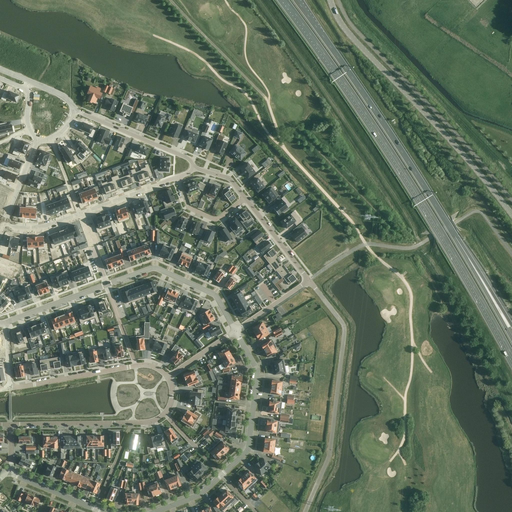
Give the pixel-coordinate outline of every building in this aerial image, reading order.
[(8,63),(10,57),(7,56),(6,58),(0,55),(0,67),(2,69),(5,61),(8,63)] [(22,64),(16,62),(18,57),(14,55),(10,65),(14,67),(12,71),(18,73),(22,64)] [(34,71),(36,67),(30,64),(31,62),(28,61),(25,66),(28,67),(25,75),(31,78),(33,74),(34,74),(35,71),(34,71)] [(90,95),(87,100),(88,101),(88,102),(91,103),(92,102),(93,103),(95,97),(100,99),(102,94),(99,93),(101,89),(100,89),(99,88),(98,87),(97,88),(96,87),(95,91),(89,88),(87,94),(90,95)] [(4,93),(1,99),(5,101),(6,98),(16,103),(18,99),(18,100),(20,97),(19,96),(9,91),(8,94),(4,93)] [(116,106),(118,102),(114,100),(111,99),(110,100),(107,99),(104,106),(107,107),(107,109),(113,112),(114,110),(115,110),(117,106),(116,106)] [(133,114),(139,101),(136,99),(132,107),(123,104),(120,112),(123,113),(122,115),(124,116),(125,115),(129,117),(131,113),(133,114)] [(147,117),(138,113),(136,116),(134,119),(135,120),(144,125),(146,120),(149,122),(152,116),(148,115),(147,117)] [(169,121),(171,116),(167,114),(166,117),(165,117),(159,114),(154,125),(158,127),(158,126),(161,128),(164,119),(165,119),(169,121)] [(1,123),(0,123),(0,134),(0,135),(7,134),(7,133),(13,131),(11,125),(2,127),(1,123)] [(83,123),(80,129),(90,134),(88,138),(91,140),(94,133),(91,132),(93,127),(83,123)] [(169,131),(168,135),(174,137),(177,138),(177,137),(182,125),(179,124),(178,126),(172,124),(171,128),(170,128),(169,131)] [(185,127),(182,135),(184,137),(184,138),(188,140),(190,141),(195,143),(197,138),(196,138),(197,135),(192,133),(193,130),(185,127)] [(108,145),(111,139),(107,138),(109,133),(102,129),(97,140),(104,143),(105,143),(108,145)] [(242,134),(236,131),(234,137),(240,139),(242,134)] [(218,135),(215,144),(218,145),(215,151),(218,153),(217,154),(222,156),(227,144),(222,141),(224,137),(218,135)] [(118,136),(114,145),(119,147),(117,151),(122,153),(126,146),(122,144),(125,139),(118,136)] [(204,136),(200,145),(203,147),(202,148),(207,150),(212,140),(204,136)] [(14,148),(12,154),(18,156),(20,153),(25,155),(29,144),(22,141),(18,149),(14,148)] [(77,145),(75,147),(76,148),(78,150),(80,152),(77,155),(82,160),(86,157),(83,154),(87,149),(80,142),(79,141),(76,144),(77,145)] [(138,145),(135,152),(146,156),(149,149),(145,148),(142,146),(138,145)] [(239,148),(235,145),(230,153),(234,156),(233,156),(236,158),(236,157),(240,161),(246,153),(242,151),(243,150),(239,147),(239,148)] [(66,146),(60,150),(64,157),(68,163),(74,159),(77,164),(80,162),(75,155),(72,157),(66,146)] [(41,150),(36,163),(41,165),(40,168),(46,171),(48,167),(45,166),(50,154),(41,150)] [(9,159),(7,166),(13,168),(14,167),(19,169),(21,164),(14,161),(15,157),(8,155),(7,158),(9,159)] [(160,172),(169,172),(169,167),(170,163),(169,163),(169,158),(160,158),(160,172)] [(247,163),(240,168),(243,171),(245,175),(248,178),(255,173),(247,163)] [(145,168),(141,170),(145,180),(148,179),(148,178),(153,176),(148,164),(144,165),(145,168)] [(135,169),(131,170),(136,183),(140,181),(141,182),(144,180),(145,180),(141,170),(136,172),(135,169)] [(129,175),(124,176),(128,186),(132,185),(131,184),(136,183),(131,170),(127,171),(129,175)] [(0,177),(0,181),(5,183),(7,180),(14,183),(17,175),(7,171),(4,178),(0,177)] [(30,177),(27,184),(36,188),(38,183),(40,184),(43,174),(40,173),(38,177),(34,176),(33,179),(30,177)] [(255,180),(251,183),(253,186),(255,189),(258,192),(264,187),(258,178),(260,176),(258,173),(253,177),(255,180)] [(118,175),(114,176),(119,189),(124,187),(124,188),(127,187),(128,187),(128,186),(124,176),(119,178),(118,175)] [(112,181),(107,183),(111,193),(115,191),(119,189),(114,176),(111,178),(112,181)] [(101,181),(97,183),(102,195),(107,193),(107,194),(111,193),(107,183),(103,184),(101,181)] [(197,181),(186,185),(188,193),(200,189),(203,190),(206,185),(201,182),(200,184),(198,184),(197,181)] [(205,195),(213,199),(219,187),(213,184),(210,191),(207,190),(205,195)] [(94,187),(88,189),(89,190),(93,200),(98,198),(94,187)] [(228,200),(231,203),(236,199),(233,195),(234,195),(232,193),(233,193),(230,190),(228,192),(225,188),(224,189),(221,194),(227,200),(228,200)] [(78,191),(75,192),(77,198),(80,197),(82,204),(88,202),(84,192),(83,190),(78,192),(78,191)] [(84,192),(88,202),(93,200),(89,190),(84,192)] [(166,201),(163,202),(165,208),(168,207),(171,206),(170,202),(175,201),(173,197),(173,196),(172,194),(170,190),(163,193),(166,201)] [(270,190),(263,195),(269,203),(276,197),(275,197),(278,195),(275,192),(273,193),(270,190)] [(67,199),(62,200),(66,210),(71,208),(68,201),(71,200),(69,194),(66,196),(67,199)] [(62,200),(57,202),(60,212),(66,210),(62,200)] [(141,203),(140,203),(144,213),(149,211),(150,214),(153,212),(151,207),(148,208),(148,206),(147,205),(146,203),(147,203),(146,200),(141,202),(141,203)] [(283,201),(273,209),(278,215),(283,211),(284,212),(287,209),(287,208),(288,207),(283,201)] [(57,202),(52,204),(55,214),(60,212),(57,202)] [(139,203),(134,204),(135,207),(136,209),(136,210),(136,211),(137,212),(134,213),(136,219),(139,218),(138,215),(144,213),(140,203),(139,204),(139,203)] [(52,204),(47,206),(50,216),(55,214),(52,204)] [(170,217),(175,215),(173,209),(169,210),(168,207),(165,208),(160,210),(161,214),(163,213),(165,220),(170,218),(170,217)] [(125,208),(120,210),(124,221),(130,219),(125,208)] [(120,210),(115,212),(119,223),(124,221),(120,210)] [(241,213),(239,215),(242,219),(240,221),(246,229),(250,226),(249,224),(253,221),(253,220),(249,215),(245,210),(241,214),(241,213)] [(106,215),(101,216),(106,229),(112,227),(114,233),(117,231),(113,221),(110,222),(107,215),(106,216),(106,215)] [(290,215),(281,222),(283,225),(283,226),(285,228),(286,228),(286,229),(294,223),(296,225),(302,221),(297,215),(293,218),(290,215)] [(98,226),(95,227),(98,233),(101,232),(100,231),(106,229),(101,216),(97,218),(97,219),(96,220),(98,226)] [(184,227),(187,220),(186,220),(187,219),(183,217),(182,218),(180,221),(179,220),(176,226),(183,229),(181,233),(184,234),(187,228),(184,227)] [(243,229),(235,219),(233,220),(232,219),(229,222),(234,228),(232,230),(236,235),(243,229)] [(204,230),(198,228),(200,224),(194,221),(189,231),(201,237),(204,230)] [(295,233),(292,235),(297,242),(307,235),(304,230),(306,229),(301,223),(294,229),(296,232),(295,232),(295,233)] [(77,226),(71,228),(75,237),(80,235),(80,234),(81,234),(79,230),(78,230),(77,226)] [(71,228),(66,229),(70,239),(75,237),(71,228)] [(225,228),(219,232),(223,237),(222,238),(225,242),(231,238),(232,240),(236,237),(232,232),(229,233),(225,228)] [(66,229),(61,231),(66,243),(71,241),(70,239),(66,229)] [(215,233),(208,230),(205,237),(202,235),(200,241),(203,242),(203,241),(209,244),(215,233)] [(259,230),(250,237),(256,245),(255,246),(264,239),(262,237),(263,235),(259,230)] [(61,231),(56,233),(61,245),(66,243),(61,231)] [(53,242),(50,243),(52,249),(56,248),(55,247),(61,245),(56,233),(51,235),(53,242)] [(43,237),(38,237),(38,247),(38,250),(44,249),(44,250),(47,250),(47,243),(44,244),(43,237)] [(13,238),(11,248),(17,249),(16,252),(20,252),(21,246),(18,246),(19,239),(13,238)] [(264,239),(255,246),(261,254),(271,246),(267,241),(266,242),(264,239)] [(147,242),(141,244),(142,247),(142,246),(146,256),(151,254),(147,242)] [(164,244),(159,255),(163,257),(165,257),(169,248),(169,247),(164,244)] [(124,246),(121,247),(124,256),(128,255),(130,262),(135,260),(132,250),(131,248),(126,250),(124,246)] [(136,246),(131,248),(132,250),(135,260),(141,258),(137,248),(136,246)] [(137,248),(141,258),(146,256),(142,246),(142,247),(137,248)] [(169,248),(165,257),(166,258),(165,259),(170,260),(173,253),(176,255),(178,249),(175,248),(174,250),(169,248)] [(272,249),(263,256),(269,264),(278,257),(272,249)] [(183,252),(177,263),(183,265),(188,254),(183,252)] [(115,255),(114,255),(118,266),(124,264),(120,253),(115,255)] [(114,254),(109,256),(110,259),(110,258),(113,268),(118,266),(114,255),(115,255),(114,254)] [(188,254),(183,265),(188,268),(193,256),(188,254)] [(278,257),(269,264),(275,271),(283,265),(278,258),(279,257),(278,257)] [(110,259),(104,260),(108,270),(113,268),(110,258),(110,259)] [(198,265),(195,272),(199,274),(199,273),(201,274),(205,263),(206,262),(200,260),(201,259),(198,258),(195,263),(198,265)] [(205,263),(201,274),(202,274),(201,275),(206,277),(209,270),(212,271),(215,265),(212,264),(211,266),(205,263)] [(283,265),(275,271),(276,271),(282,278),(290,272),(290,271),(289,272),(283,265)] [(82,266),(76,268),(77,269),(81,280),(86,278),(82,269),(83,269),(82,266)] [(83,269),(82,269),(86,278),(91,276),(88,267),(83,269)] [(255,275),(249,267),(246,270),(252,277),(255,275)] [(77,269),(72,271),(76,282),(81,280),(77,269)] [(220,269),(213,279),(218,282),(225,272),(220,269)] [(64,272),(58,274),(62,286),(64,285),(64,286),(68,285),(66,277),(69,276),(67,270),(63,271),(64,272)] [(290,272),(282,278),(283,277),(289,285),(296,279),(290,272)] [(52,275),(49,277),(51,282),(54,281),(57,289),(61,287),(61,286),(62,286),(58,274),(53,276),(52,275)] [(232,276),(224,286),(230,290),(237,280),(232,276)] [(45,280),(40,282),(44,293),(50,292),(47,286),(51,285),(49,279),(45,280)] [(154,281),(148,284),(151,293),(152,295),(157,293),(155,287),(156,286),(154,281)] [(277,281),(274,284),(279,291),(283,289),(277,281)] [(40,282),(35,284),(39,295),(44,293),(40,282)] [(27,286),(21,288),(26,299),(27,299),(27,300),(32,298),(29,291),(32,290),(30,284),(26,285),(27,286)] [(148,284),(143,286),(146,295),(151,293),(148,284)] [(143,286),(138,287),(141,297),(146,295),(143,286)] [(138,287),(133,289),(137,301),(142,299),(141,297),(138,287)] [(15,289),(12,290),(14,296),(17,295),(20,302),(25,301),(24,300),(26,299),(21,288),(16,290),(15,289)] [(133,289),(127,291),(131,302),(132,303),(137,301),(133,289)] [(169,289),(163,300),(168,302),(174,291),(169,289)] [(127,291),(121,294),(123,299),(124,298),(126,304),(131,302),(127,291)] [(174,291),(168,302),(174,305),(174,304),(177,306),(180,301),(176,300),(179,293),(174,291)] [(241,292),(232,297),(235,302),(243,297),(241,292)] [(180,302),(177,309),(180,310),(181,308),(187,311),(192,299),(191,299),(191,298),(187,296),(183,303),(180,302)] [(243,297),(235,302),(237,307),(246,302),(243,297)] [(192,299),(187,311),(192,313),(192,314),(195,315),(197,310),(194,308),(198,301),(193,299),(193,300),(192,299)] [(101,309),(97,310),(100,316),(109,313),(106,305),(108,305),(106,300),(102,301),(100,302),(98,302),(98,303),(101,309)] [(246,302),(237,307),(240,312),(249,307),(248,307),(246,302)] [(249,307),(240,312),(243,318),(248,315),(247,314),(253,310),(251,305),(248,307),(249,307)] [(86,308),(85,308),(89,320),(95,318),(97,323),(100,322),(96,312),(93,313),(90,306),(86,307),(86,308)] [(81,317),(78,318),(80,324),(84,323),(83,322),(89,320),(85,308),(83,309),(83,308),(79,310),(81,317)] [(209,310),(198,316),(201,321),(212,315),(209,310)] [(72,312),(66,314),(70,324),(70,326),(76,324),(72,312)] [(276,318),(274,319),(276,322),(283,318),(279,312),(275,315),(276,318)] [(66,314),(61,316),(65,326),(65,325),(70,324),(66,314)] [(212,315),(201,321),(203,326),(201,327),(203,330),(209,327),(207,323),(214,320),(212,315)] [(61,316),(56,318),(60,329),(60,330),(66,328),(65,325),(65,326),(61,316)] [(56,318),(51,320),(55,331),(60,329),(56,318)] [(255,334),(266,328),(263,322),(252,328),(253,330),(255,334)] [(43,323),(38,325),(41,334),(42,337),(47,335),(50,334),(48,328),(45,329),(43,323)] [(38,325),(33,327),(36,336),(41,334),(38,325)] [(218,326),(208,332),(211,337),(216,334),(217,335),(222,333),(218,326)] [(33,327),(28,329),(32,340),(37,338),(36,336),(33,327)] [(269,334),(266,328),(255,334),(257,338),(258,338),(259,340),(269,334)] [(143,336),(136,337),(137,344),(136,344),(137,349),(138,350),(143,350),(145,350),(145,348),(144,345),(144,343),(143,339),(145,339),(149,339),(149,329),(146,329),(145,336),(143,336)] [(16,333),(13,334),(15,339),(16,339),(18,345),(24,342),(25,344),(28,342),(26,336),(23,338),(21,332),(20,331),(18,332),(16,333)] [(154,336),(151,342),(154,343),(152,351),(156,352),(156,351),(158,352),(162,340),(156,338),(157,337),(154,336)] [(162,340),(158,352),(159,352),(159,353),(163,355),(166,348),(169,349),(171,343),(168,342),(162,340)] [(261,345),(264,351),(275,345),(274,343),(272,340),(270,341),(270,340),(261,345)] [(121,343),(114,344),(115,351),(116,353),(116,356),(116,358),(119,358),(123,357),(123,355),(124,355),(123,350),(122,350),(121,343)] [(275,345),(264,351),(267,357),(277,352),(275,349),(277,348),(275,345)] [(102,348),(99,348),(100,355),(103,354),(104,360),(112,359),(111,354),(109,354),(108,347),(102,348)] [(91,357),(89,357),(90,363),(98,361),(97,355),(100,355),(99,348),(96,349),(89,350),(91,357)] [(218,353),(221,358),(230,353),(227,348),(224,350),(223,350),(221,351),(218,353)] [(171,358),(170,360),(172,361),(175,365),(176,363),(177,364),(180,361),(180,360),(185,355),(180,350),(175,355),(173,356),(171,358)] [(82,352),(76,353),(78,365),(85,364),(84,358),(83,359),(82,352)] [(221,358),(223,363),(232,358),(230,353),(221,358)] [(59,357),(49,359),(51,369),(61,367),(59,357)] [(223,363),(221,364),(224,369),(229,366),(232,365),(232,364),(235,363),(234,361),(235,360),(233,357),(232,358),(223,363)] [(49,359),(40,361),(41,371),(51,369),(49,359)] [(284,360),(272,362),(272,364),(271,364),(272,368),(285,366),(284,360)] [(34,361),(25,363),(26,369),(30,369),(31,375),(38,373),(37,368),(36,368),(34,361)] [(25,363),(16,365),(17,372),(16,372),(17,377),(24,376),(23,370),(26,369),(25,363)] [(286,372),(285,366),(272,368),(273,373),(274,373),(274,375),(286,372)] [(184,375),(183,375),(185,380),(185,381),(186,380),(196,377),(194,371),(187,373),(184,374),(184,375)] [(231,375),(231,381),(241,382),(242,382),(241,382),(242,376),(242,375),(241,374),(240,374),(239,373),(238,374),(237,374),(237,375),(237,376),(231,375)] [(186,380),(185,381),(186,382),(188,386),(195,384),(196,387),(202,384),(200,381),(198,382),(196,377),(186,380)] [(272,380),(271,387),(284,389),(284,386),(282,386),(282,382),(272,380)] [(284,389),(271,387),(270,394),(281,395),(281,391),(283,392),(284,389)] [(189,392),(189,397),(190,397),(190,398),(202,399),(200,399),(200,393),(203,393),(204,390),(197,390),(197,393),(189,392)] [(189,399),(188,404),(196,405),(196,408),(202,409),(202,405),(202,399),(190,398),(190,400),(189,399)] [(185,414),(184,415),(185,416),(196,422),(201,415),(195,411),(193,414),(187,410),(185,414)] [(183,416),(181,420),(182,421),(181,422),(184,423),(185,423),(193,428),(196,422),(185,416),(184,415),(183,416)] [(236,427),(225,426),(225,432),(230,432),(230,433),(230,434),(231,435),(232,435),(233,435),(234,435),(235,434),(235,433),(236,427)] [(166,431),(164,432),(165,433),(167,436),(168,438),(172,443),(178,439),(174,433),(171,429),(170,428),(166,431)] [(137,434),(133,434),(133,435),(132,435),(130,448),(134,449),(134,451),(137,452),(139,437),(137,437),(137,436),(136,436),(137,434)] [(155,436),(154,437),(157,449),(162,447),(163,448),(166,447),(164,441),(161,442),(159,434),(155,435),(155,436)] [(149,445),(146,445),(148,454),(152,454),(151,449),(150,448),(156,446),(156,449),(157,449),(154,437),(152,437),(152,436),(148,437),(149,445)] [(265,438),(264,445),(276,447),(277,444),(275,444),(275,440),(265,438)] [(221,440),(217,443),(225,453),(226,453),(228,451),(228,450),(229,449),(221,440)] [(213,447),(214,449),(221,456),(225,453),(217,443),(213,447)] [(276,447),(264,445),(263,452),(274,453),(276,453),(276,449),(276,447)] [(221,456),(214,449),(210,453),(213,456),(214,458),(215,458),(217,460),(221,456)] [(22,457),(20,461),(19,464),(22,465),(22,464),(29,467),(32,462),(22,457)] [(261,459),(258,462),(265,470),(265,471),(266,472),(271,467),(263,459),(262,460),(261,459)] [(198,461),(194,465),(203,474),(204,472),(204,473),(207,470),(206,470),(207,469),(204,467),(205,466),(203,464),(202,464),(200,462),(199,462),(198,461)] [(265,470),(258,462),(254,465),(255,466),(254,467),(261,475),(265,471),(265,470)] [(46,471),(45,474),(46,475),(50,477),(51,474),(53,475),(54,471),(57,473),(60,467),(56,465),(55,467),(49,464),(48,467),(47,467),(46,471)] [(190,468),(199,478),(201,476),(200,476),(203,474),(194,465),(195,466),(192,470),(190,468)] [(64,480),(68,470),(63,468),(62,470),(61,470),(59,476),(60,476),(59,478),(64,480)] [(199,478),(190,468),(187,472),(188,473),(187,474),(191,478),(190,478),(190,479),(190,480),(190,481),(191,482),(192,482),(193,482),(194,482),(194,481),(198,478),(199,478)] [(68,470),(64,480),(67,481),(70,482),(74,473),(68,470)] [(244,475),(253,484),(257,480),(253,476),(253,475),(251,473),(251,474),(248,471),(247,472),(246,472),(244,474),(244,475)] [(74,473),(70,482),(73,484),(73,483),(75,484),(74,485),(75,485),(79,475),(74,473)] [(79,475),(75,485),(80,487),(85,475),(84,477),(79,475)] [(85,475),(80,487),(81,486),(82,487),(82,488),(85,489),(90,478),(85,475)] [(172,475),(170,476),(174,488),(181,485),(177,475),(173,477),(172,475)] [(244,475),(240,478),(249,488),(253,484),(244,475)] [(174,488),(170,476),(167,477),(168,479),(164,480),(168,490),(174,488)] [(90,478),(85,489),(88,490),(90,491),(95,481),(90,479),(90,478)] [(249,488),(240,478),(236,482),(239,485),(238,485),(240,487),(241,487),(245,491),(249,488)] [(95,481),(90,491),(91,492),(91,491),(96,493),(97,494),(98,494),(98,493),(99,493),(99,492),(100,492),(100,491),(100,490),(99,489),(98,488),(100,484),(95,481)] [(156,481),(151,483),(155,495),(156,495),(156,496),(159,495),(159,494),(161,493),(160,490),(159,487),(156,481)] [(155,495),(151,483),(145,486),(148,491),(147,491),(148,494),(149,494),(150,497),(155,495)] [(116,488),(112,486),(111,488),(107,498),(112,500),(112,499),(114,500),(119,489),(116,488)] [(222,492),(221,493),(230,503),(234,500),(232,498),(233,497),(231,495),(231,494),(229,492),(228,492),(226,490),(225,490),(222,492)] [(219,495),(217,497),(226,507),(230,503),(221,493),(219,496),(219,495)] [(40,499),(28,494),(25,501),(28,503),(28,504),(33,506),(34,505),(37,507),(40,499)] [(226,507),(217,497),(213,501),(214,503),(218,508),(218,507),(220,509),(220,508),(222,511),(226,507)]
